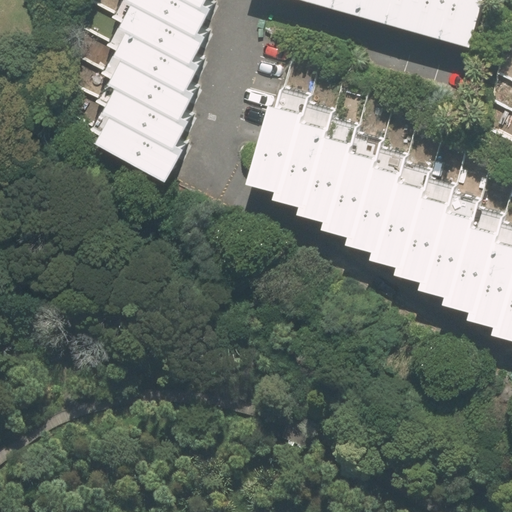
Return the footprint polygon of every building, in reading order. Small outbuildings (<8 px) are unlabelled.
[(203,56),(216,31),(210,27),(156,0),(141,0),(132,19),(139,23),(203,56)] [(156,0),(210,27),(223,2),(217,0),(156,0)] [(373,0),(371,8),(398,15),(402,0),(373,0)] [(402,0),(398,15),(426,23),(432,0),(402,0)] [(432,0),(426,23),(453,30),(461,0),(432,0)] [(461,0),(453,30),(481,38),(491,0),(461,0)] [(197,84),(210,59),(203,56),(139,23),(126,47),(133,51),(197,84)] [(191,112),(204,87),(197,84),(133,51),(120,76),(128,79),(191,112)] [(188,142),(201,118),(191,112),(128,79),(115,104),(121,108),(188,142)] [(308,107),(279,98),(257,178),(287,187),(306,114),(308,107)] [(180,170),(193,145),(188,142),(121,108),(108,133),(180,170)] [(332,122),(306,114),(287,187),(285,195),(312,203),(329,131),(332,122)] [(357,138),(329,131),(312,203),(310,210),(336,218),(354,146),(357,138)] [(382,154),(354,146),(336,218),(334,226),(361,233),(380,161),(382,154)] [(407,168),(380,161),(361,233),(359,241),(384,248),(405,177),(407,168)] [(431,183),(405,177),(384,248),(382,256),(408,263),(429,190),(431,183)] [(456,198),(429,190),(408,263),(406,271),(434,278),(454,206),(456,198)] [(480,214),(454,206),(434,278),(432,286),(460,294),(478,222),(480,214)] [(505,229),(478,222),(460,294),(459,305),(486,312),(503,237),(505,229)] [(511,239),(503,237),(486,312),(484,321),(511,326),(511,239)]
